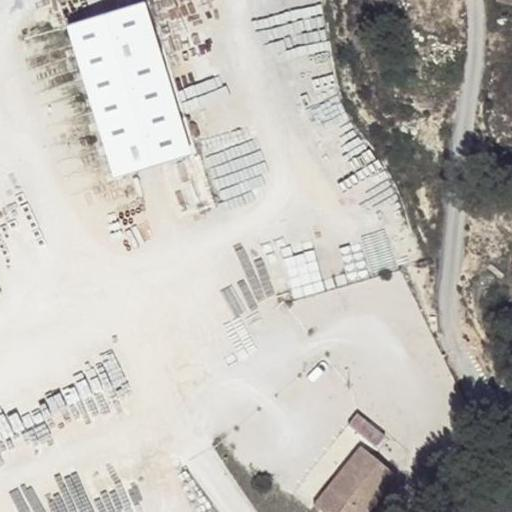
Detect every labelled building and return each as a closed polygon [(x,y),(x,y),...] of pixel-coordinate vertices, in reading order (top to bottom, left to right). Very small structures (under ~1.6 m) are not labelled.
[(147,0),(136,0),(70,21),(119,173),(195,149),(147,0)] [(361,412),(352,424),(376,443),(386,430),(361,412)] [(332,489),(360,511),(371,511),(378,504),(401,473),(366,445),(358,457),(332,489)] [(325,484),(332,489),(358,457),(351,451),(325,484)] [(360,511),(332,489),(318,507),(323,511),(360,511)]
